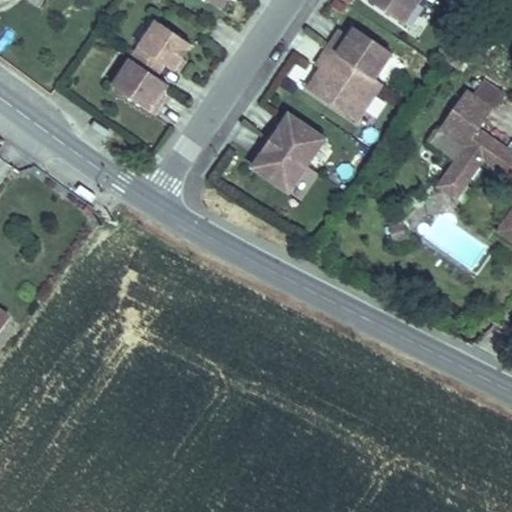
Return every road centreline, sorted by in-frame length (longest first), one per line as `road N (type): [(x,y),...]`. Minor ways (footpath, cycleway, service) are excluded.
road 1 (tertiary): [(150,201),(511,391)]
road 2 (residential): [(150,201),(290,0)]
road 3 (tertiary): [(0,97),(150,201)]
